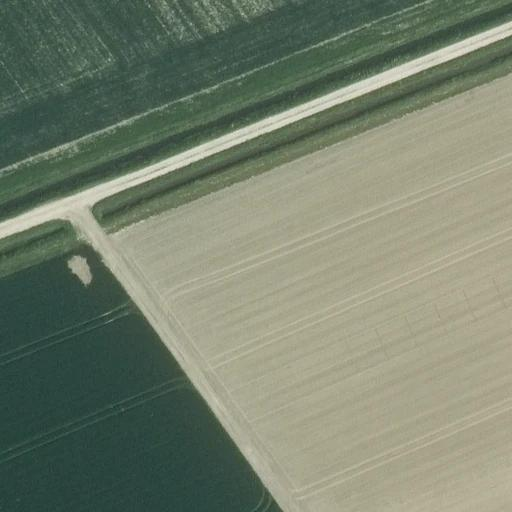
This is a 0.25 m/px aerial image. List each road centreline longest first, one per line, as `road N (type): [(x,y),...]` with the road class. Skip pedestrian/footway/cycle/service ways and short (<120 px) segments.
road 1 (track): [(0,230),(511,28)]
road 2 (track): [(73,201),(293,511)]
